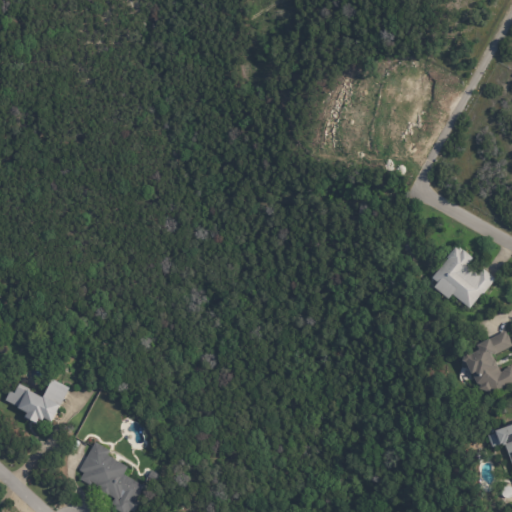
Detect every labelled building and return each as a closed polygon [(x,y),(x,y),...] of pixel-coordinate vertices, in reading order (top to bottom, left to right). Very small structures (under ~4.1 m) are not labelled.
[(484,272),(494,280),(482,295),(479,294),(467,310),(448,295),(444,300),(429,288),(433,283),(427,278),(445,259),(444,258),(452,248),(455,250),(456,248),(470,258),(464,266),(475,275),(481,269),(484,272)] [(39,332),(40,324),(48,325),(47,333),(39,332)] [(505,331),(505,333),(506,332),(507,335),(508,334),(511,341),(510,341),(511,346),(494,354),(492,352),(487,355),(489,360),(492,359),(495,367),(497,366),(500,372),(503,370),(503,369),(511,365),(511,382),(496,390),(491,389),(488,392),(478,389),(478,385),(475,384),(469,373),(467,374),(464,366),(458,364),(461,352),(467,353),(475,350),(473,345),(486,338),(486,339),(505,331)] [(71,391),(64,404),(65,404),(55,421),(47,417),(46,420),(42,418),(40,422),(29,416),(31,412),(6,399),(12,390),(17,392),(21,386),(31,390),(32,388),(48,397),(58,378),(74,387),(71,391)] [(511,459),(507,446),(506,446),(505,444),(494,448),(489,436),(499,433),(498,431),(511,426),(511,459)] [(105,446),(114,451),(111,456),(132,468),(128,476),(148,487),(140,501),(144,503),(139,511),(137,511),(134,510),(133,511),(122,511),(119,510),(120,508),(116,505),(119,500),(112,496),(112,497),(104,493),(106,490),(101,488),(102,486),(96,483),(94,487),(83,480),(86,474),(82,471),(99,443),(105,446)]
